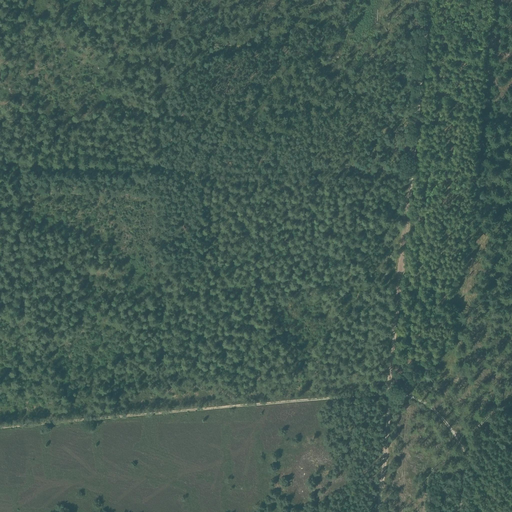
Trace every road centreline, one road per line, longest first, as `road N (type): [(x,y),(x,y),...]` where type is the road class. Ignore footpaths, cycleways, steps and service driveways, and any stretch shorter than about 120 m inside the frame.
road 1 (track): [(431,0),(388,395)]
road 2 (track): [(0,427),(388,395)]
